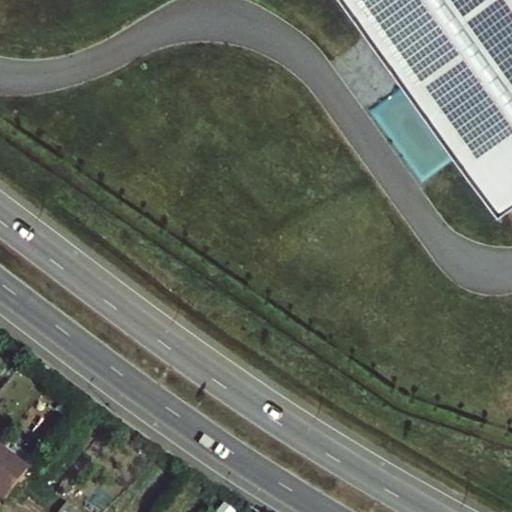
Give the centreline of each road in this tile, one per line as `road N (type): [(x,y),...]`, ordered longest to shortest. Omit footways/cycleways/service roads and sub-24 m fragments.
road 1 (primary): [(424,511),(221,385),(0,220)]
road 2 (primary): [(0,282),(320,511)]
